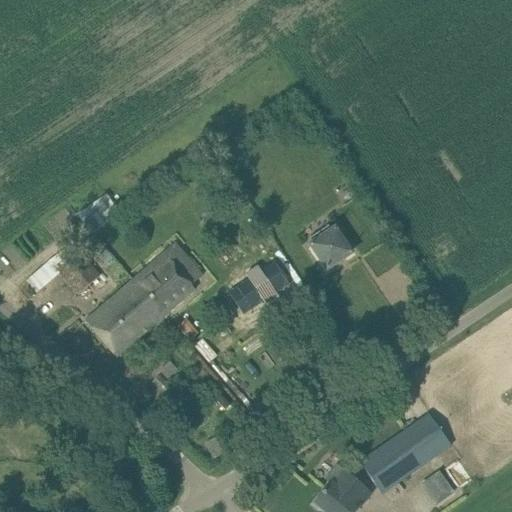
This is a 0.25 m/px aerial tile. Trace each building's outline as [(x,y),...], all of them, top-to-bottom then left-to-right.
[(92,235),(120,215),(111,202),(83,221),(92,235)] [(335,230),(312,245),(328,269),(351,253),(335,230)] [(78,295),(100,276),(79,252),(57,271),(78,295)] [(132,281),(164,317),(192,293),(161,256),(132,281)] [(273,295),(287,286),(272,264),(258,273),(256,269),(245,276),(247,280),(235,289),(240,296),(232,301),(242,316),(250,311),(263,303),(264,304),(274,297),(273,295)] [(117,358),(132,345),(164,317),(132,281),(85,322),(117,358)] [(168,363),(158,372),(166,380),(176,371),(168,363)] [(450,447),(428,416),(360,463),(381,495),(450,447)] [(355,511),(370,494),(358,485),(336,465),(325,478),(332,484),(315,504),(324,511),(355,511)] [(424,484),(438,506),(458,493),(444,471),(424,484)]
